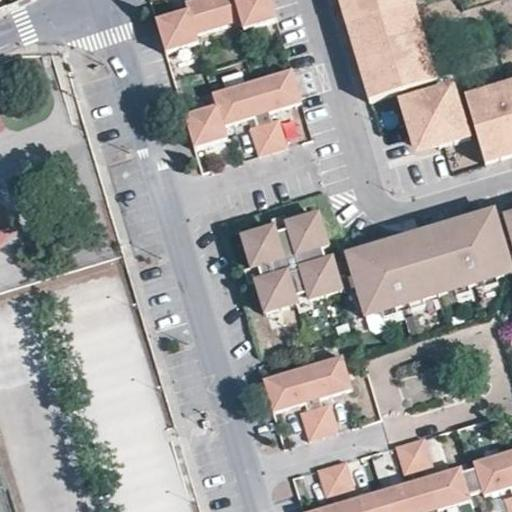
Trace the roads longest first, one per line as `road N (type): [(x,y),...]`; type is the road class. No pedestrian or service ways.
road 1 (residential): [(255,511),(99,0)]
road 2 (residential): [(312,0),(372,189),(387,204),(411,205),(511,175)]
